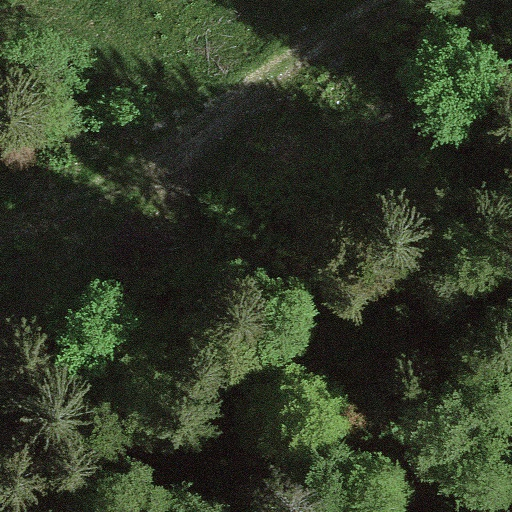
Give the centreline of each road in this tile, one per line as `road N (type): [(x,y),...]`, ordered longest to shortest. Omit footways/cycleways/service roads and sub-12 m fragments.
road 1 (track): [(408,0),(220,117),(0,230)]
road 2 (track): [(73,192),(0,320)]
